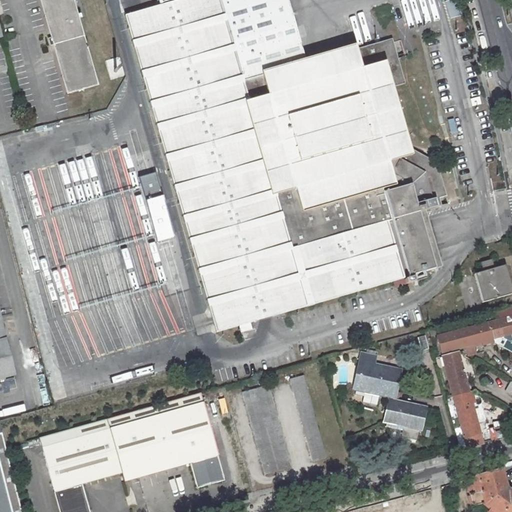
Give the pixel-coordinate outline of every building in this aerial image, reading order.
[(40,0),(68,93),(96,85),(77,19),(71,0),(40,0)] [(412,275),(435,269),(419,212),(441,206),(439,198),(446,196),(437,163),(399,142),(402,137),(388,88),(405,84),(392,39),(305,64),(287,0),(179,0),(160,6),(125,16),(133,42),(132,42),(134,47),(141,73),(142,78),(143,78),(150,103),(151,108),(152,108),(157,126),(156,126),(158,131),(165,156),(166,162),(167,161),(174,187),(175,192),(176,192),(183,217),(184,223),(185,222),(190,240),(189,240),(191,245),(198,270),(199,276),(200,276),(207,301),(208,306),(209,306),(216,332),(239,326),(250,323),(307,306),(307,307),(313,305),(313,304),(404,278),(404,277),(408,276),(408,278),(404,279),(406,284),(414,281),(412,275)] [(447,2),(450,14),(456,13),(453,1),(447,2)] [(486,314),(489,323),(493,338),(511,333),(511,307),(506,309),(508,318),(491,322),(489,314),(486,314)] [(241,332),(252,329),(250,323),(239,326),(241,332)] [(489,323),(437,337),(441,352),(464,346),(474,344),(482,341),(483,344),(494,341),(493,338),(489,323)] [(428,349),(425,336),(418,338),(421,351),(428,349)] [(0,379),(15,375),(5,338),(0,339),(0,379)] [(474,344),(464,346),(467,356),(476,354),(474,344)] [(360,352),(358,360),(362,361),(372,363),(374,355),(375,351),(368,350),(367,354),(360,352)] [(446,396),(446,399),(453,397),(469,392),(458,352),(443,356),(453,394),(446,396)] [(362,361),(361,363),(387,369),(388,366),(372,363),(362,361)] [(361,363),(356,391),(379,396),(392,399),(392,398),(394,391),(399,369),(388,366),(387,369),(361,363)] [(190,384),(199,380),(196,371),(187,375),(190,384)] [(326,458),(303,375),(290,379),(313,461),(326,458)] [(4,394),(17,390),(14,377),(1,381),(4,394)] [(291,467),(268,385),(242,392),(265,474),(291,467)] [(377,405),(379,396),(356,391),(355,394),(364,396),(362,402),(377,405)] [(465,438),(480,434),(472,403),(475,402),(472,392),(469,392),(453,397),(465,438)] [(200,393),(106,419),(121,473),(123,482),(190,463),(197,488),(225,480),(200,393)] [(423,409),(391,402),(386,423),(403,427),(402,430),(401,437),(416,440),(423,409)] [(89,511),(82,484),(121,473),(106,419),(39,438),(59,511),(89,511)] [(467,448),(483,444),(480,434),(465,438),(467,448)] [(13,511),(0,460),(0,511),(13,511)] [(485,503),(507,488),(502,470),(479,476),(472,478),(474,485),(476,492),(470,493),(469,493),(472,504),(475,505),(485,503)] [(503,511),(511,500),(511,491),(507,488),(485,503),(491,508),(489,510),(492,511),(503,511)] [(511,511),(511,500),(503,511),(511,511)]
